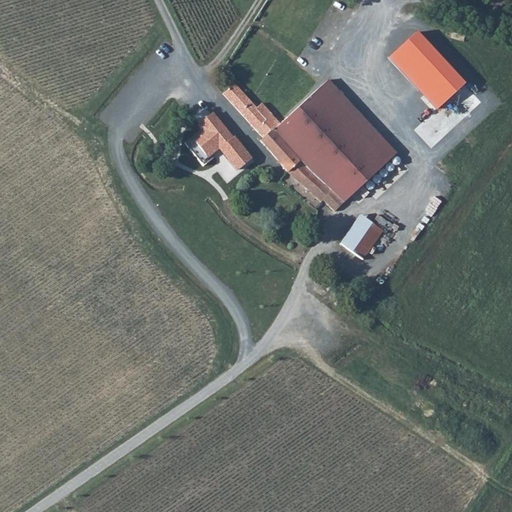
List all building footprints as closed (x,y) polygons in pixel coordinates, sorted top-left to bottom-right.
[(312,88),(365,143),(374,134),(321,79),(312,88)] [(230,85),(228,87),(217,95),(233,114),(246,102),(239,95),(230,85)] [(365,143),(312,88),(280,117),(305,144),(332,173),(365,143)] [(271,133),(268,129),(273,124),(257,106),(252,110),(246,102),(233,114),(260,143),(271,133)] [(219,149),(233,138),(213,114),(199,126),(202,130),(185,144),(201,164),(219,149)] [(268,129),(271,133),(281,143),(294,156),(305,144),(280,117),(273,124),(268,129)] [(258,144),(268,155),(281,143),(271,133),(260,143),(258,144)] [(391,151),(374,134),(365,143),(332,173),(350,193),(391,151)] [(219,149),(238,173),(252,160),(233,138),(227,146),(219,149)] [(294,156),(281,143),(268,155),(315,204),(317,201),(330,191),(318,182),(294,156)] [(317,201),(329,212),(334,208),(350,193),(332,173),(305,144),(294,156),(318,182),(330,191),(317,201)] [(428,198),(438,207),(451,192),(442,184),(428,198)] [(358,216),(351,225),(357,231),(365,220),(358,216)] [(365,220),(357,231),(344,249),(359,259),(380,231),(365,220)] [(357,231),(351,225),(337,244),(344,249),(357,231)]
